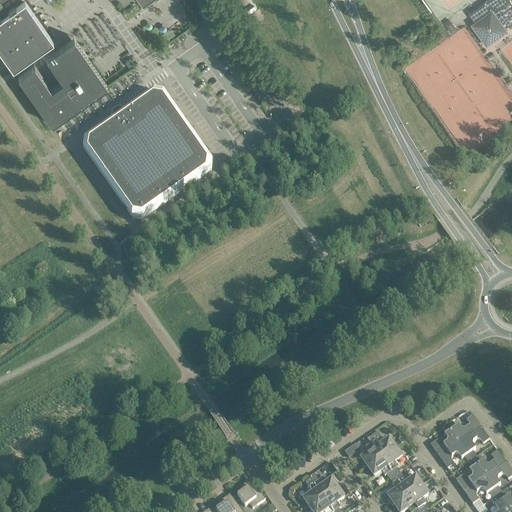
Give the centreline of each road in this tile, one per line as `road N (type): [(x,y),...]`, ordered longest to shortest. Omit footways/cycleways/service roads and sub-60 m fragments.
road 1 (residential): [(244,452),(281,426),(408,374),(463,340)]
road 2 (secondary): [(410,152),(424,191),(487,288)]
road 3 (secondary): [(508,274),(410,152)]
road 4 (residential): [(511,458),(470,400),(414,436)]
